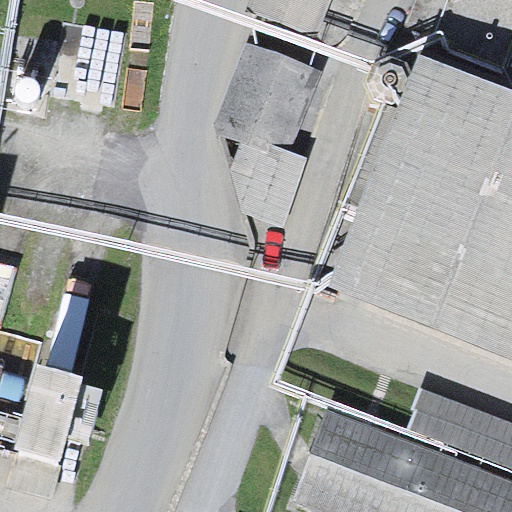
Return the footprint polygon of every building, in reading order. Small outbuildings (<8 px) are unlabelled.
[(336,0),(252,0),(248,12),(321,41),(336,0)] [(511,0),(413,0),(404,26),(499,58),(508,32),(511,33),(511,0)] [(323,73),(244,38),(214,106),(264,128),(234,195),(278,214),(303,158),(292,142),(323,73)] [(511,95),(411,56),(318,289),(511,365),(511,95)] [(34,364),(11,452),(58,464),(82,378),(34,364)] [(511,511),(511,422),(419,389),(407,424),(311,390),(268,511),(270,511),(511,511)]
